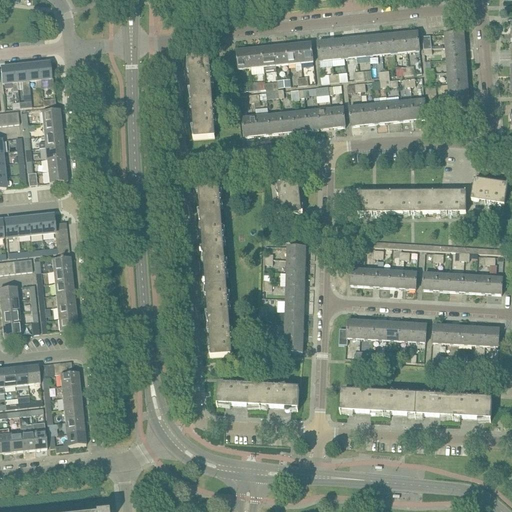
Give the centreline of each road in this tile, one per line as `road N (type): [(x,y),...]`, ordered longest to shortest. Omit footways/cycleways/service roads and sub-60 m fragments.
road 1 (residential): [(318,433),(210,426),(196,417),(175,163)]
road 2 (residential): [(481,7),(165,39)]
road 3 (secondary): [(148,357),(130,43)]
road 4 (residential): [(511,443),(318,433)]
road 5 (residential): [(511,314),(324,303)]
road 6 (tertiary): [(501,511),(469,491),(339,477)]
road 7 (residential): [(330,147),(491,145)]
road 8 (residential): [(324,303),(330,147)]
road 9 (residential): [(175,163),(330,147)]
road 10 (residential): [(81,203),(69,48)]
road 11 (residential): [(91,352),(81,203)]
road 12 (residential): [(491,145),(481,7)]
road 13 (residential): [(318,433),(324,303)]
road 14 (residential): [(175,163),(165,39)]
